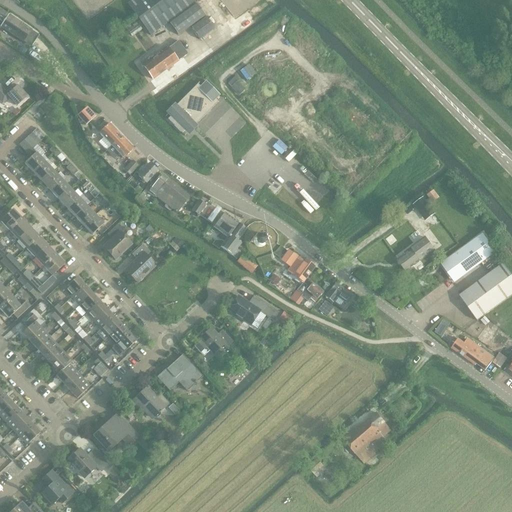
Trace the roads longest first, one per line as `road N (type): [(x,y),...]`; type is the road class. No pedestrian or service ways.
road 1 (unclassified): [(511,402),(301,239),(227,196)]
road 2 (residential): [(170,341),(0,160)]
road 3 (secondary): [(511,163),(350,0)]
road 4 (track): [(285,20),(270,46),(218,80),(269,138)]
road 5 (unclassified): [(227,196),(157,156),(108,106)]
road 6 (unclassified): [(108,106),(50,35),(3,0)]
road 7 (residential): [(68,436),(170,341)]
road 8 (unclassified): [(108,106),(54,86),(0,49)]
